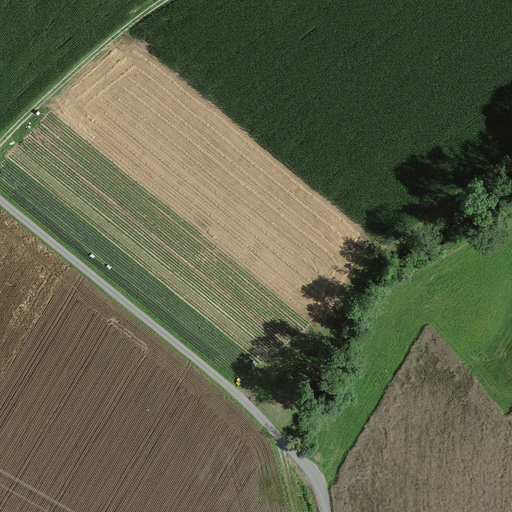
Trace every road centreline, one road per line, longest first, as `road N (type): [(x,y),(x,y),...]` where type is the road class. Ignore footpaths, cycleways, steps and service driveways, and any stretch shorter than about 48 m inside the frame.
road 1 (unclassified): [(0,200),(235,392),(316,477),(325,511)]
road 2 (track): [(162,0),(98,48),(0,142)]
